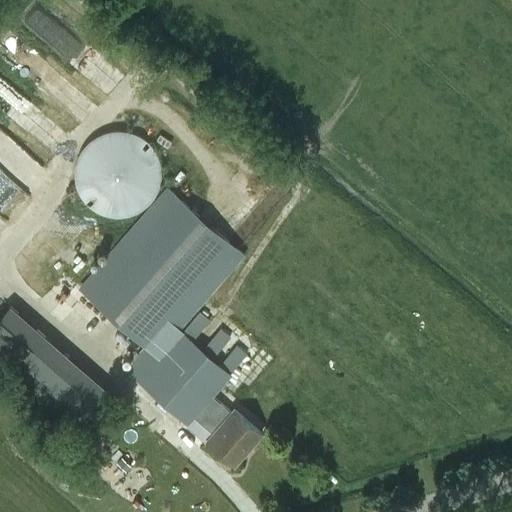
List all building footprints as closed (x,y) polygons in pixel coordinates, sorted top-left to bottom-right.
[(39,0),(30,0),(16,16),(35,32),(53,12),(39,0)] [(50,170),(0,126),(0,212),(8,219),(50,170)] [(75,171),(75,175),(75,179),(76,182),(77,186),(78,190),(79,193),(81,196),(83,199),(86,202),(89,205),(91,208),(95,210),(98,212),(101,213),(105,215),(109,216),(112,216),(116,217),(120,217),(124,217),(127,216),(131,215),(135,214),(138,212),(142,210),(145,208),(148,206),(150,203),(153,200),(155,197),(157,194),(159,190),(160,187),(161,183),(162,179),(162,176),(162,172),(162,168),(161,164),(161,161),(159,157),(158,153),(156,150),(154,147),(151,144),(149,141),(146,139),(143,136),(139,134),(136,133),(132,131),(128,130),(125,130),(121,129),(117,129),(113,129),(109,130),(106,131),(102,132),(99,134),(95,136),(92,138),(89,140),(86,143),(84,146),(82,149),(80,152),(78,156),(77,160),(76,163),(75,167),(75,171)] [(126,366),(141,382),(187,423),(193,415),(213,433),(208,439),(235,463),(262,432),(235,408),(232,411),(212,394),(230,373),(185,333),(169,352),(162,346),(243,253),(169,188),(81,289),(146,345),(126,366)] [(70,246),(61,256),(75,269),(100,243),(81,224),(64,240),(70,246)] [(0,363),(73,427),(107,389),(3,299),(0,302),(0,363)]
